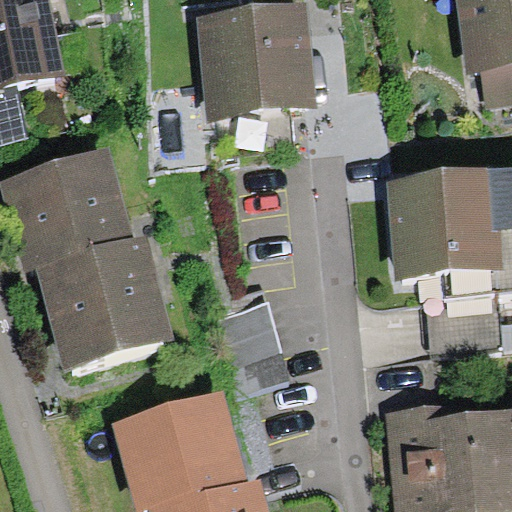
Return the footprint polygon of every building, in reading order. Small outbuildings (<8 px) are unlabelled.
[(0,0),(0,91),(18,88),(65,77),(49,0),(0,0)] [(511,0),(456,0),(467,75),(481,72),(487,109),(511,104),(511,0)] [(208,122),(318,110),(306,4),(197,16),(208,122)] [(0,145),(30,139),(18,88),(0,91),(0,145)] [(0,177),(0,189),(23,274),(36,271),(62,371),(175,341),(146,236),(134,239),(109,149),(0,177)] [(511,168),(387,179),(395,280),(440,277),(442,300),(497,294),(511,292),(511,168)] [(503,353),(497,294),(442,300),(426,301),(432,360),(503,353)] [(237,401),(291,387),(269,305),(215,320),(237,401)] [(137,511),(141,511),(148,510),(148,511),(269,511),(260,479),(250,482),(224,391),(112,422),(137,511)] [(396,511),(511,511),(511,408),(444,416),(443,406),(385,412),(396,511)]
